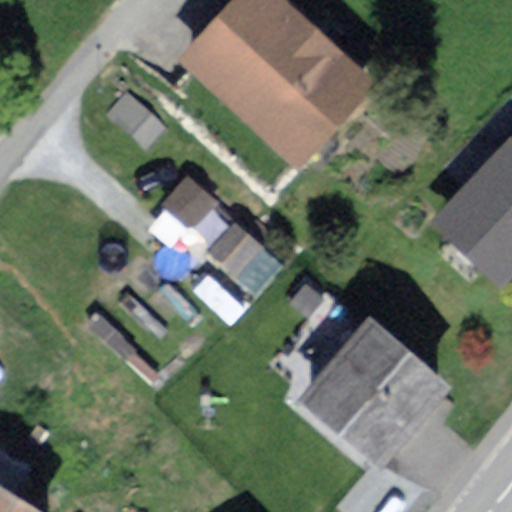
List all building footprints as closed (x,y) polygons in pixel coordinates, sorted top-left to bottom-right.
[(375,81),(289,0),(233,0),(186,50),(300,159),(375,81)] [(511,137),(438,218),(503,278),(511,268),(511,137)] [(191,172),(162,203),(245,280),(275,248),(191,172)] [(452,379),(370,315),(303,400),(385,464),(452,379)] [(46,511),(0,483),(0,511),(46,511)]
